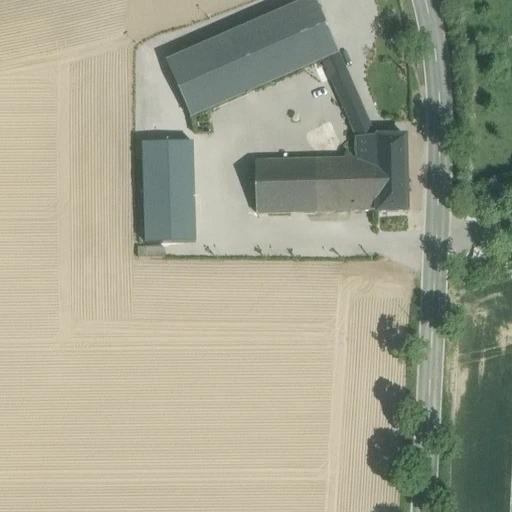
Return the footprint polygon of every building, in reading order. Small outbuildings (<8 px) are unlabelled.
[(265,7),(219,27),(244,83),(254,106),(300,85),(279,39),(265,7)] [(325,19),(291,34),(312,80),(315,89),(333,81),(349,74),(325,19)] [(312,80),(291,34),(279,39),(300,85),(312,80)] [(349,74),(333,81),(338,93),(355,86),(349,74)] [(333,81),(315,89),(342,146),(342,160),(356,159),(355,137),(358,137),(353,127),(338,93),(333,81)] [(244,83),(210,99),(220,121),(254,106),(244,83)] [(355,86),(338,93),(353,127),(369,119),(355,86)] [(369,119),(353,127),(358,137),(377,137),(369,119)] [(213,134),(177,135),(177,163),(177,191),(176,216),(212,217),(213,134)] [(409,136),(377,137),(377,159),(378,189),(378,211),(378,215),(411,215),(409,136)] [(358,137),(355,137),(356,159),(377,159),(377,137),(358,137)] [(342,160),(324,160),(318,160),(319,212),(349,211),(349,189),(378,189),(377,159),(356,159),(342,160)] [(318,160),(256,161),(256,213),(319,212),(318,160)] [(378,211),(378,189),(349,189),(349,211),(378,211)] [(133,259),(162,259),(162,246),(133,246),(133,259)]
